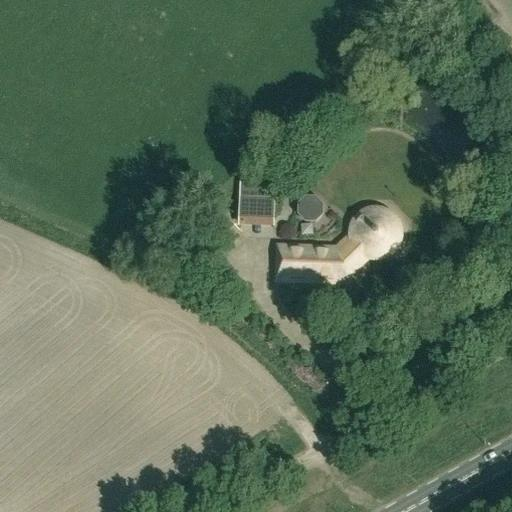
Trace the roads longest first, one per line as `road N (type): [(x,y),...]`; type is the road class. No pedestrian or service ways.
road 1 (unclassified): [(511,342),(351,422)]
road 2 (primary): [(404,511),(511,452)]
